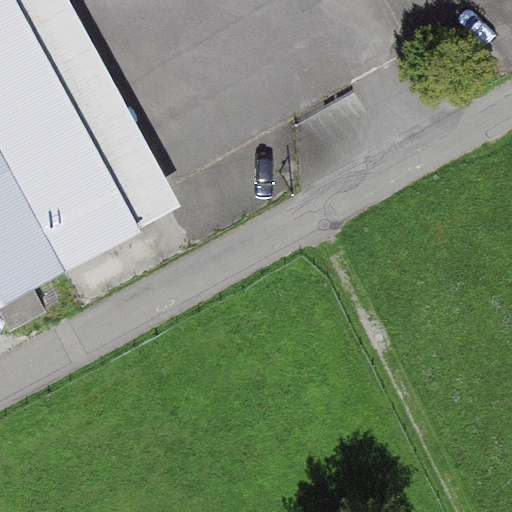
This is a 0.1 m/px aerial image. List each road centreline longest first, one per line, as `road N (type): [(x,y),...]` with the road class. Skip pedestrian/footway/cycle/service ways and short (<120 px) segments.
road 1 (residential): [(511,117),(0,391)]
road 2 (unknown): [(506,511),(362,199)]
